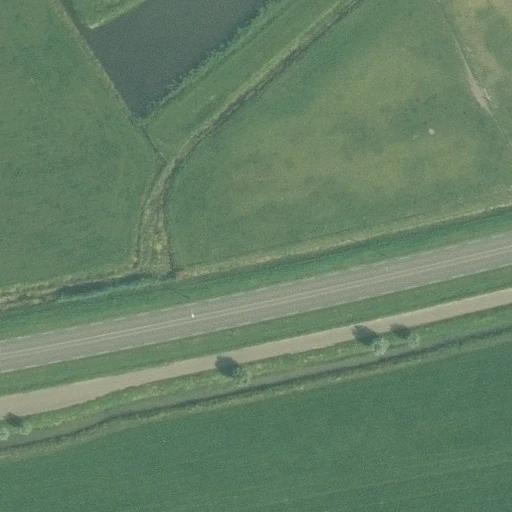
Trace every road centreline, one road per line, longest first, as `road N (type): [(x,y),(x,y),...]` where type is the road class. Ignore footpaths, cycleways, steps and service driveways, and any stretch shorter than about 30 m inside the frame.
road 1 (primary): [(0,361),(511,250)]
road 2 (unclassified): [(0,407),(511,296)]
